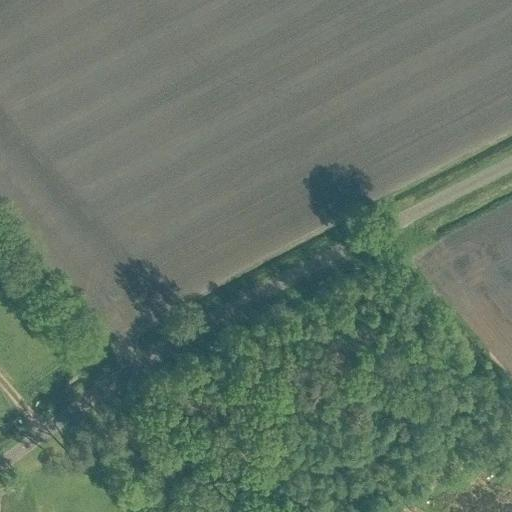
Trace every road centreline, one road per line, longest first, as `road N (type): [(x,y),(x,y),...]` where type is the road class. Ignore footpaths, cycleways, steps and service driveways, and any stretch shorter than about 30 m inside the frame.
road 1 (unclassified): [(0,465),(237,294),(511,160)]
road 2 (track): [(214,310),(365,478),(429,511)]
road 3 (track): [(97,395),(204,511)]
